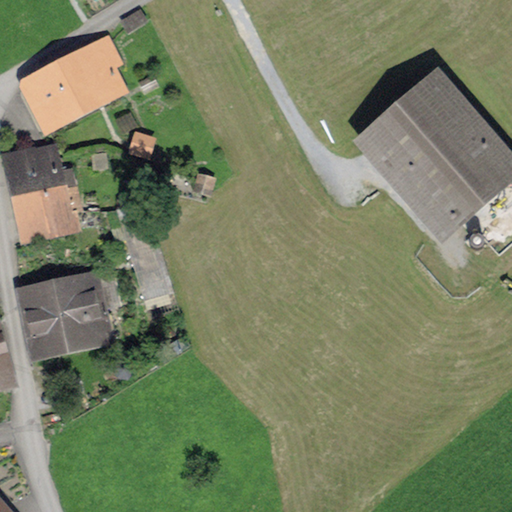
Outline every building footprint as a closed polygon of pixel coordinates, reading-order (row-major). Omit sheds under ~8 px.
[(130,39),(151,26),(143,12),(121,25),(130,39)] [(125,69),(109,39),(20,88),(49,141),(130,97),(117,73),(125,69)] [(511,200),(511,153),(446,77),(359,152),(449,255),(511,200)] [(146,96),(161,88),(156,78),(140,86),(146,96)] [(124,138),(140,130),(132,116),(117,124),(124,138)] [(137,156),(143,162),(152,160),(154,151),(148,144),(139,147),(137,156)] [(39,150),(2,160),(14,204),(79,187),(75,173),(67,175),(60,147),(39,152),(39,150)] [(215,200),(219,182),(199,177),(195,196),(215,200)] [(86,214),(79,187),(14,204),(27,252),(86,237),(80,216),(86,214)] [(35,370),(120,350),(103,275),(17,295),(35,370)] [(0,323),(0,401),(25,394),(4,323),(0,323)] [(0,511),(12,511),(1,499),(0,500),(0,511)]
